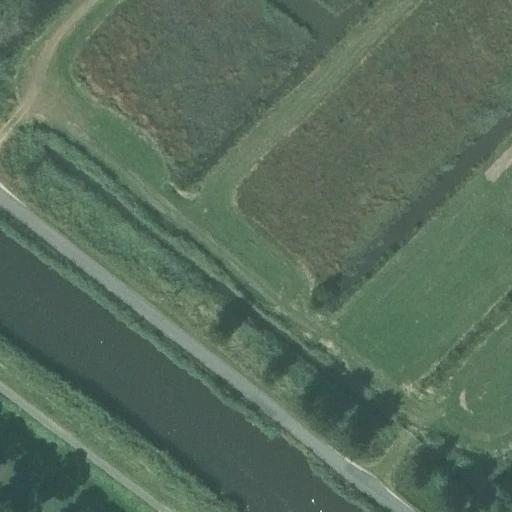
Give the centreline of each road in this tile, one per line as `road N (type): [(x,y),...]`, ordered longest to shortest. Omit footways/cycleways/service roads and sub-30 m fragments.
road 1 (unclassified): [(401,511),(0,198)]
road 2 (track): [(88,0),(69,12),(28,104),(0,135)]
